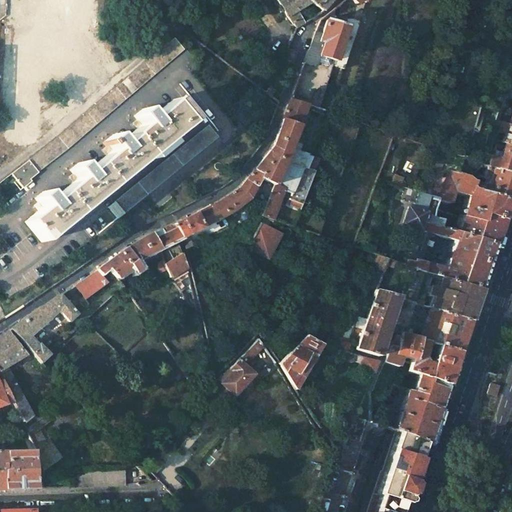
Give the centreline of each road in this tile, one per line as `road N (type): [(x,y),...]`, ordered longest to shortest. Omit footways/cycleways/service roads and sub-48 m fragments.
road 1 (residential): [(0,326),(124,241),(235,181),(267,143),(313,21)]
road 2 (primary): [(487,325),(428,511)]
road 3 (residential): [(0,499),(155,496)]
